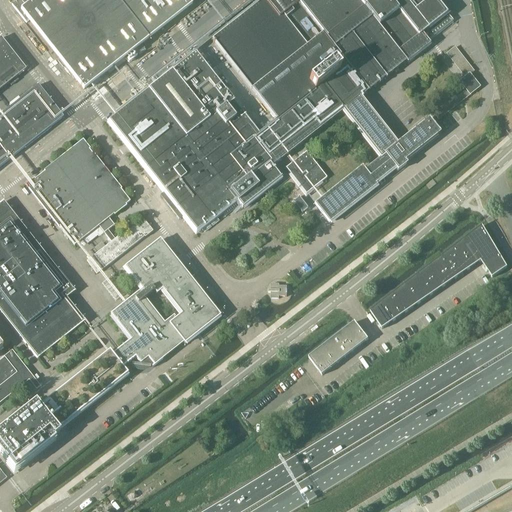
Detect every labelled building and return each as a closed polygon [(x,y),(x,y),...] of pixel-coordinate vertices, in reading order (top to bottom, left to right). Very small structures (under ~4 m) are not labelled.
[(33,0),(32,1),(30,0),(17,0),(12,5),(26,23),(29,21),(84,90),(123,59),(124,61),(136,52),(134,50),(191,5),(188,0),(33,0)] [(209,37),(276,121),(296,147),(343,111),(380,158),(397,144),(360,97),(405,61),(406,62),(429,44),(427,41),(452,21),(435,0),(263,0),(261,2),(255,0),(209,37)] [(0,89),(25,70),(1,39),(0,39),(0,89)] [(466,91),(430,120),(433,124),(479,87),(469,75),(473,72),(454,48),(447,54),(465,78),(459,83),(466,91)] [(195,53),(149,90),(213,171),(259,135),(232,101),(232,100),(195,53)] [(0,115),(0,167),(63,118),(38,86),(0,115)] [(213,171),(149,90),(108,122),(165,192),(160,196),(179,220),(184,217),(196,232),(236,200),(213,171)] [(428,120),(397,144),(380,158),(364,171),(362,168),(314,205),(328,222),(395,168),(397,171),(406,164),(405,164),(438,138),(436,136),(439,134),(435,129),(437,128),(433,124),(430,120),(430,119),(429,120),(428,120)] [(276,121),(259,135),(213,171),(236,200),(242,208),(281,178),(272,167),(296,147),(276,121)] [(99,227),(111,243),(115,240),(108,231),(114,226),(108,219),(129,203),(82,143),(27,186),(74,246),(99,227)] [(294,171),(310,191),(326,178),(306,152),(295,161),(292,159),(288,162),(290,165),(286,168),(290,174),(294,171)] [(286,204),(302,222),(311,214),(303,204),(305,203),(301,198),(299,200),(290,190),(280,199),(281,200),(278,202),(282,207),(286,204)] [(0,207),(0,311),(36,358),(84,320),(65,297),(74,290),(60,272),(59,272),(5,203),(0,207)] [(142,219),(115,240),(111,243),(88,261),(97,274),(144,237),(145,238),(152,232),(142,219)] [(370,312),(382,330),(481,262),(492,278),(507,268),(482,226),(370,312)] [(130,340),(112,355),(122,368),(135,358),(140,364),(141,364),(141,365),(132,364),(131,366),(133,368),(134,369),(136,370),(138,371),(140,371),(142,372),(145,371),(148,370),(150,369),(150,366),(153,367),(152,367),(152,368),(183,343),(184,344),(219,317),(190,279),(194,275),(189,269),(184,272),(160,241),(124,269),(141,291),(110,315),(130,340)] [(287,297),(287,287),(279,287),(279,285),(271,285),(271,291),(269,291),(269,293),(271,293),(271,299),(279,299),(279,297),(287,297)] [(309,359),(323,376),(369,340),(355,323),(309,359)] [(0,403),(29,380),(33,377),(12,351),(0,360),(0,403)] [(109,352),(49,399),(68,422),(127,375),(122,368),(112,355),(109,352)] [(33,377),(29,380),(38,392),(46,402),(39,407),(35,403),(0,430),(0,454),(14,472),(55,439),(54,437),(59,433),(57,430),(68,422),(49,399),(42,389),(33,377)]
